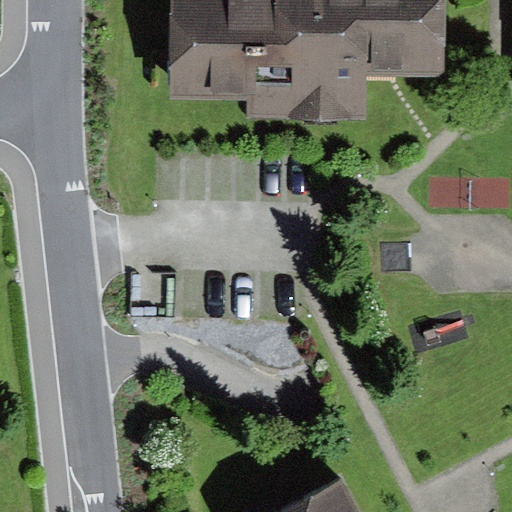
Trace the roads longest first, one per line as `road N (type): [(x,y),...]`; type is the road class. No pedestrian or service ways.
road 1 (residential): [(69,122),(100,511)]
road 2 (residential): [(62,0),(69,122)]
